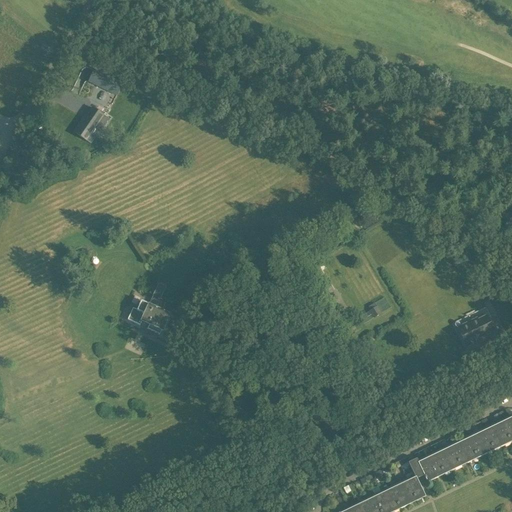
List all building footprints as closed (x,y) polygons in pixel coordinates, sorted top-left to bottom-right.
[(94,70),(89,82),(116,95),(122,84),(94,70)] [(104,113),(116,119),(120,112),(107,106),(104,113)] [(95,137),(108,119),(92,108),(84,119),(83,118),(78,125),(95,137)] [(322,273),(313,257),(297,266),(302,274),(306,272),(311,280),(322,273)] [(332,290),(324,276),(312,284),(320,297),(332,290)] [(163,293),(155,290),(153,295),(161,298),(163,293)] [(370,312),(360,317),(364,323),(392,308),(386,297),(376,303),(377,306),(375,307),(374,304),(369,307),(370,310),(370,311),(370,312)] [(133,309),(128,320),(159,334),(161,331),(163,331),(170,315),(148,305),(141,302),(137,311),(133,309)] [(340,319),(332,305),(321,312),(329,326),(340,319)] [(458,330),(466,345),(466,344),(467,346),(475,342),(474,340),(493,331),(486,316),(478,320),(477,319),(469,322),(470,324),(458,330)] [(487,352),(480,355),(482,360),(490,356),(487,352)] [(427,483),(511,441),(511,417),(418,463),(416,459),(408,463),(415,478),(343,511),(394,511),(425,497),(416,479),(424,476),(427,483)] [(348,486),(343,488),(346,494),(351,491),(348,486)]
